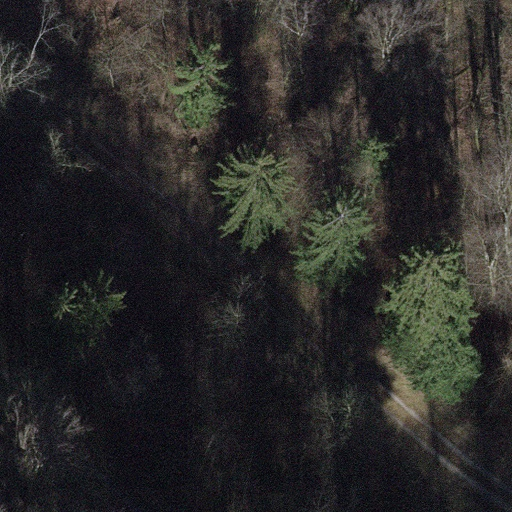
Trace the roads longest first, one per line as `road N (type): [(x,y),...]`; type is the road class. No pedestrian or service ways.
road 1 (track): [(511,508),(467,485),(410,413),(0,78)]
road 2 (track): [(141,511),(0,354)]
